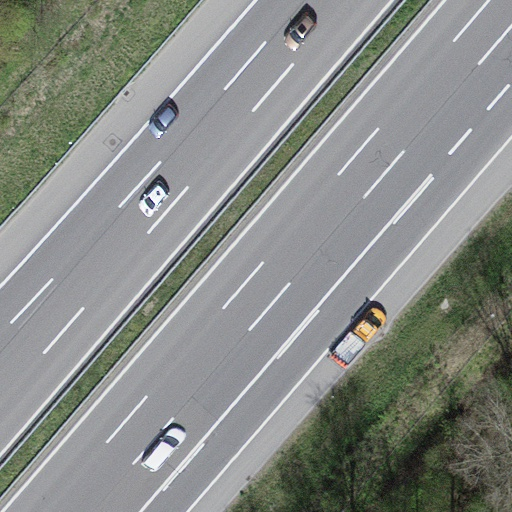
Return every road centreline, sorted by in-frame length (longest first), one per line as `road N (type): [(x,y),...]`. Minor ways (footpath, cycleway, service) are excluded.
road 1 (motorway): [(70,511),(511,0)]
road 2 (motorway): [(324,0),(0,369)]
